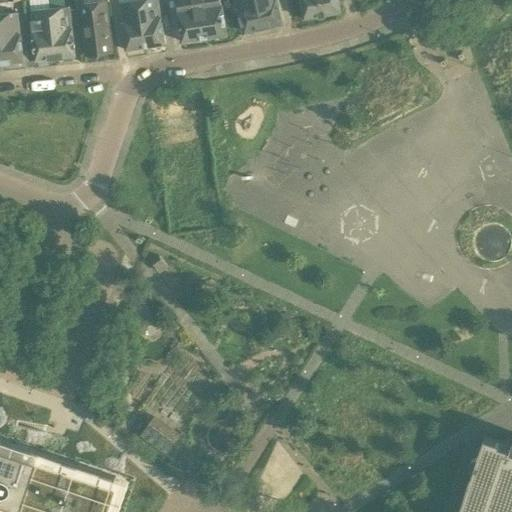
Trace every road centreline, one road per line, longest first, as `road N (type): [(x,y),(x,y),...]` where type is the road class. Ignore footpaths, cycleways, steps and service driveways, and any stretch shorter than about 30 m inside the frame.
road 1 (residential): [(139,77),(164,65),(320,39),(412,4)]
road 2 (residential): [(0,186),(54,205),(78,201),(139,77)]
road 3 (residential): [(0,84),(117,72),(139,77)]
